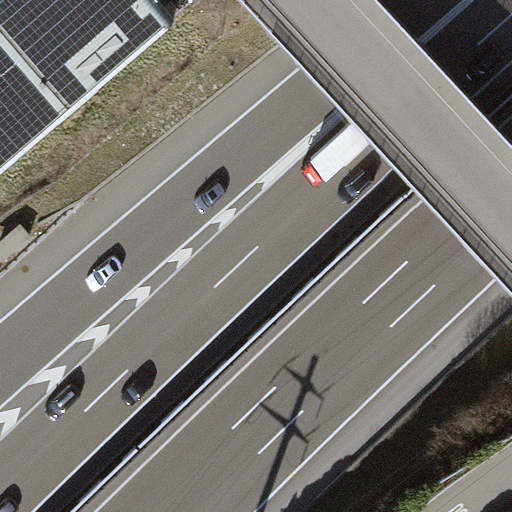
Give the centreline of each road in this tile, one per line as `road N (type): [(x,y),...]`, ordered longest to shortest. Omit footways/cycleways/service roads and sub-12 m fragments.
road 1 (motorway): [(511,19),(309,198),(0,495)]
road 2 (motorway): [(427,0),(0,367)]
road 3 (motorway): [(176,511),(511,192)]
road 4 (residential): [(511,216),(311,0)]
